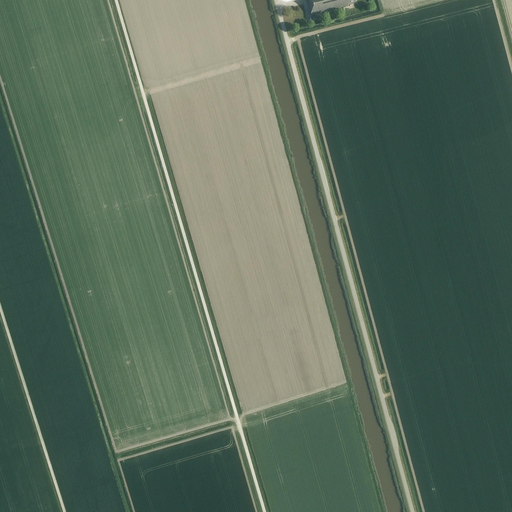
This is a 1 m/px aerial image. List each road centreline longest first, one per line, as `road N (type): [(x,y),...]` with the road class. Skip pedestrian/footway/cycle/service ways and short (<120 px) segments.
road 1 (track): [(115,0),(263,511)]
road 2 (unclassified): [(412,511),(275,0)]
